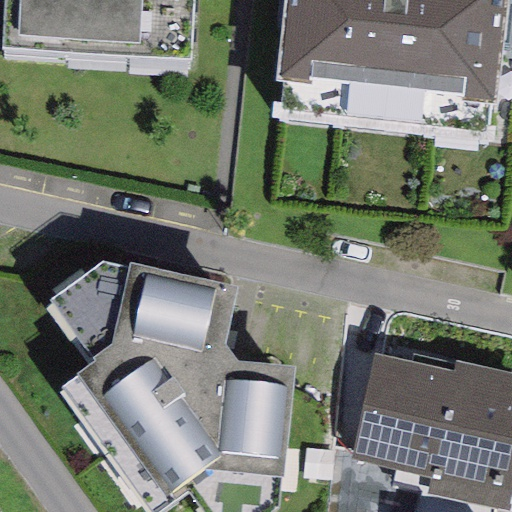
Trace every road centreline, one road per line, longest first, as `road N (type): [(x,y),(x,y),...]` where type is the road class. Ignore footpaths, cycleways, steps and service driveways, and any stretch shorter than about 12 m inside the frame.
road 1 (residential): [(0,203),(511,299)]
road 2 (residential): [(0,403),(78,511)]
